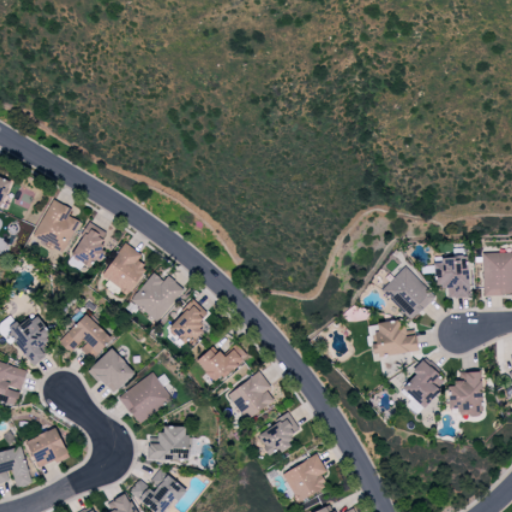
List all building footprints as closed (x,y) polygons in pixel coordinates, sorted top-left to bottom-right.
[(0,206),(0,207),(10,182),(0,177),(0,206)] [(71,210),(52,199),(33,232),(63,249),(79,222),(68,215),(71,210)] [(98,264),(106,250),(98,246),(105,233),(88,223),(72,251),(84,258),(85,257),(98,264)] [(140,255),(124,243),(100,275),(126,295),(146,269),(136,261),(140,255)] [(511,251),(481,253),(482,295),(511,294),(511,251)] [(468,297),(466,256),(440,257),(440,263),(433,263),(435,288),(446,287),(446,298),(468,297)] [(380,289),(410,320),(434,297),(404,266),(380,289)] [(155,322),(183,290),(167,276),(162,281),(153,273),(129,299),(155,322)] [(183,343),(190,337),(194,340),(202,331),(198,327),(209,315),(193,300),(167,328),(183,343)] [(32,367),(45,357),(37,347),(51,336),(35,314),(19,326),(15,320),(4,328),(32,367)] [(110,338),(84,314),(58,342),(70,354),(77,347),(90,359),(110,338)] [(416,350),(413,335),(405,336),(404,327),(399,328),(397,319),(375,324),(377,333),(369,334),(373,358),(416,350)] [(223,357),(213,345),(195,361),(215,384),(246,356),(237,345),(223,357)] [(134,372),(109,348),(88,371),(112,394),(134,372)] [(401,389),(422,408),(446,383),(421,360),(411,371),(414,375),(401,389)] [(0,400),(15,405),(26,370),(0,362),(0,400)] [(136,423),(171,399),(152,372),(117,396),(136,423)] [(450,408),(456,408),(457,416),(480,415),(479,372),(463,372),(463,380),(449,381),(450,408)] [(292,445),(287,438),(299,431),(288,414),(255,435),(268,455),(276,449),(279,453),(292,445)] [(183,426),(159,425),(158,443),(147,443),(146,459),(187,461),(188,434),(183,434),(183,426)] [(25,439),(36,468),(67,457),(56,428),(25,439)] [(30,484),(21,446),(0,451),(0,482),(11,480),(14,488),(30,484)] [(324,472),(317,456),(281,472),(294,501),(325,487),(320,474),(324,472)] [(152,511),(164,511),(184,489),(159,468),(149,480),(157,486),(152,491),(138,479),(128,491),(152,511)] [(135,511),(125,493),(111,500),(116,511),(113,511),(135,511)]
